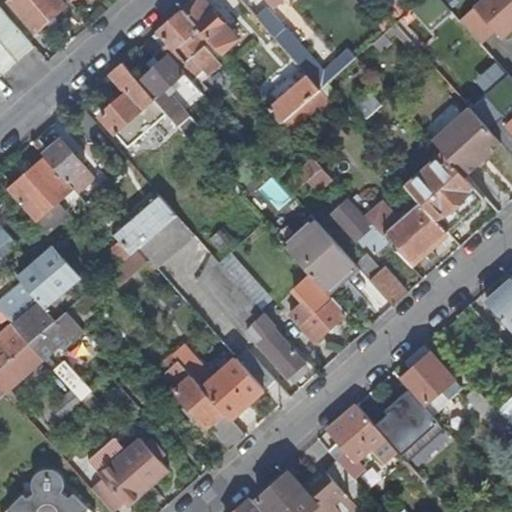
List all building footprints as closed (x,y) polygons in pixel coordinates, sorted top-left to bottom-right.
[(17,0),(11,6),(37,36),(67,9),(59,0),(17,0)] [(199,0),(186,12),(225,55),(233,64),(239,59),(230,49),(241,40),(204,0),(199,0)] [(270,0),(279,9),(289,0),(270,0)] [(428,33),(450,14),(438,0),(427,0),(398,26),(405,33),(417,22),(428,33)] [(511,0),(487,0),(463,22),(484,46),(499,33),(506,40),(511,34),(511,0)] [(259,2),(255,5),(252,2),(248,6),(261,20),(269,13),(259,2)] [(0,79),(36,47),(0,6),(0,79)] [(225,55),(186,12),(155,39),(172,58),(198,86),(203,82),(205,83),(212,77),(211,76),(224,65),(220,60),(225,55)] [(394,46),(386,37),(375,46),(384,55),(394,46)] [(182,129),(193,119),(187,112),(206,95),(198,86),(172,58),(147,80),(148,82),(162,98),(158,102),(169,115),(182,129)] [(144,86),(125,65),(114,75),(130,95),(103,118),(131,149),(155,127),(169,115),(158,102),(144,86)] [(316,83),(323,91),(335,80),(328,72),(316,83)] [(286,124),(323,91),(316,83),(310,77),(302,85),(294,77),(275,94),(282,101),(273,110),(286,124)] [(511,77),(486,100),(510,127),(511,124),(511,77)] [(158,102),(162,98),(148,82),(144,86),(158,102)] [(323,91),(286,124),(293,133),(319,110),(323,114),(335,104),(323,91)] [(373,94),(358,107),(369,119),(384,107),(373,94)] [(481,165),(490,157),(504,145),(474,111),(436,144),(447,156),(467,178),(481,165)] [(76,190),(81,196),(98,181),(63,142),(47,157),(48,158),(76,190)] [(424,204),(450,233),(486,200),(467,178),(447,156),(410,188),(424,204)] [(481,165),(485,169),(494,161),(490,157),(481,165)] [(48,158),(11,192),(39,223),(50,234),(70,217),(59,205),(76,190),(48,158)] [(296,196),(312,181),(325,169),(317,160),(288,187),(296,196)] [(312,181),(322,192),(335,180),(325,169),(312,181)] [(125,233),(118,226),(113,231),(123,243),(135,255),(142,249),(179,216),(163,198),(125,233)] [(376,226),(373,229),(350,203),(337,215),(364,244),(367,242),(379,255),(392,243),(388,239),(376,226)] [(414,265),(450,233),(424,204),(402,225),(385,206),(371,220),(376,226),(388,239),(389,237),(414,265)] [(197,236),(179,216),(142,249),(154,261),(160,268),(197,236)] [(313,276),(328,293),(358,266),(318,221),(288,248),(313,276)] [(0,224),(0,251),(13,240),(0,224)] [(218,253),(234,244),(223,227),(208,237),(218,253)] [(135,255),(123,243),(114,250),(126,263),(135,255)] [(126,263),(112,274),(124,287),(154,261),(142,249),(135,255),(126,263)] [(58,250),(23,280),(26,283),(60,321),(70,312),(83,301),(84,300),(73,288),(83,279),(58,250)] [(0,275),(1,278),(12,268),(0,254),(0,275)] [(246,272),(230,254),(221,263),(262,308),(271,300),(251,277),(247,280),(242,276),(246,272)] [(215,256),(201,281),(254,341),(257,338),(302,390),(306,386),(301,381),(312,371),(306,365),(310,362),(262,308),(221,263),(215,256)] [(395,308),(409,295),(387,270),(373,282),(395,308)] [(328,293),(313,276),(303,285),(313,296),(292,315),(318,343),(349,316),(328,293)] [(511,280),(488,302),(501,317),(506,313),(509,317),(505,320),(511,328),(511,280)] [(111,290),(104,282),(97,288),(89,296),(84,300),(83,301),(90,309),(111,290)] [(60,321),(26,283),(0,305),(0,307),(16,326),(33,345),(60,321)] [(90,309),(83,301),(70,312),(83,326),(95,315),(90,309)] [(83,326),(70,312),(60,321),(33,345),(46,360),(60,348),(65,343),(71,337),(75,342),(87,331),(83,326)] [(0,339),(0,374),(33,345),(16,326),(0,339)] [(69,347),(83,364),(97,353),(83,336),(69,347)] [(64,353),(69,348),(65,343),(60,348),(64,353)] [(13,390),(23,381),(30,375),(46,360),(33,345),(0,374),(0,382),(10,395),(18,403),(22,400),(13,390)] [(427,346),(412,359),(420,368),(405,382),(428,407),(433,402),(444,392),(452,401),(465,390),(427,346)] [(247,367),(246,366),(224,386),(194,352),(182,362),(234,421),(268,391),(247,367)] [(283,407),(293,398),(257,358),(247,367),(268,391),(283,407)] [(211,428),(213,426),(234,450),(249,437),(234,421),(182,362),(168,375),(181,391),(180,392),(211,428)] [(74,391),(83,401),(90,394),(65,364),(57,372),(74,391)] [(35,380),(30,375),(23,381),(27,386),(35,380)] [(0,403),(10,395),(0,382),(0,403)] [(486,415),(495,407),(479,389),(470,397),(486,415)] [(83,401),(74,391),(55,409),(65,420),(84,403),(83,401)] [(99,416),(107,409),(92,392),(90,394),(84,400),(99,416)] [(436,416),(452,401),(444,392),(433,402),(428,407),(431,410),(436,416)] [(511,405),(502,415),(511,426),(511,405)] [(401,451),(360,406),(332,430),(344,444),(335,452),(342,460),(350,469),(358,478),(368,468),(361,461),(381,444),(384,447),(378,452),(387,463),(401,451)] [(129,453),(157,484),(171,472),(153,452),(158,447),(153,442),(149,446),(144,441),(129,453)] [(103,476),(108,482),(104,486),(115,499),(114,500),(124,511),(125,511),(157,484),(129,453),(103,476)] [(308,490),(292,472),(261,500),(271,511),(272,511),(276,509),(278,511),(348,511),(358,504),(353,498),(366,487),(358,478),(350,469),(342,460),(308,490)] [(90,511),(75,496),(71,500),(64,490),(64,489),(65,485),(66,481),(65,478),(63,474),(61,471),(58,469),(55,468),(51,467),(47,467),(44,468),(41,470),(38,473),(36,476),(35,480),(35,484),(36,487),(37,490),(38,492),(30,500),(26,497),(11,511),(90,511)] [(264,511),(253,500),(239,511),(264,511)]
